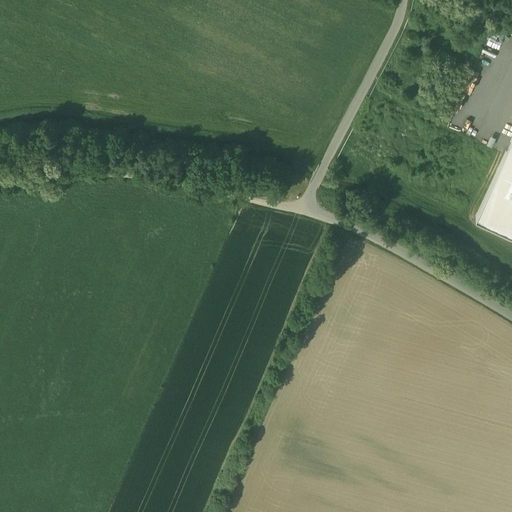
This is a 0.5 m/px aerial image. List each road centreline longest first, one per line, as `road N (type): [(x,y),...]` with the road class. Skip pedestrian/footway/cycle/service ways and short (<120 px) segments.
road 1 (unclassified): [(0,176),(130,175),(304,209)]
road 2 (unclassified): [(304,209),(377,236),(511,324)]
road 3 (unclassified): [(403,0),(304,209)]
